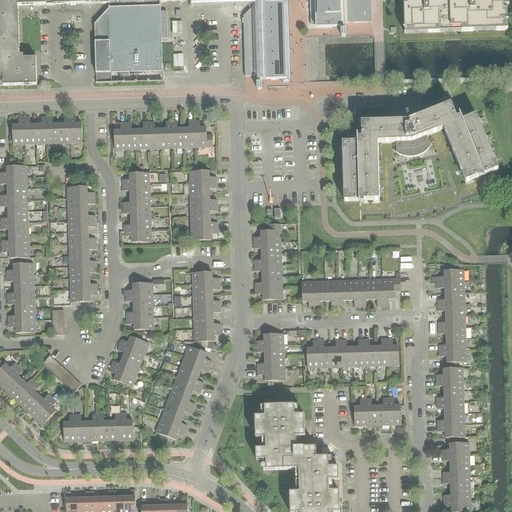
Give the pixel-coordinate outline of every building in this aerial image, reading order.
[(0,0),(0,86),(18,86),(37,85),(36,55),(20,56),(18,6),(46,5),(46,6),(53,6),(53,5),(103,3),(103,4),(109,4),(109,9),(94,25),(96,74),(162,72),(162,63),(161,44),(161,39),(167,39),(166,12),(160,12),(160,3),(166,2),(191,1),(191,0),(0,0)] [(191,0),(191,1),(191,3),(191,6),(255,4),(243,17),(244,60),(244,62),(245,77),(260,77),(261,81),(286,80),(286,76),(286,66),(284,3),(272,4),(269,4),(268,4),(268,1),(269,1),(268,0),(191,0)] [(314,0),(315,24),(341,24),(371,23),(371,13),(371,8),(370,0),(314,0)] [(431,0),(432,0),(403,1),(404,34),(508,31),(507,10),(504,10),(504,7),(509,6),(508,0),(431,0)] [(498,170),(476,115),(462,121),(460,117),(456,119),(451,105),(409,121),(406,122),(402,122),(361,123),(362,138),(357,139),(358,143),(342,143),(344,202),(359,201),(361,201),(363,201),(379,201),(377,143),(392,142),(396,142),(396,152),(395,153),(397,154),(399,155),(401,156),(403,156),(405,157),(407,157),(410,157),(412,157),(415,157),(417,156),(420,155),(422,154),(424,153),(425,152),(427,151),(427,150),(428,149),(430,147),(431,145),(430,145),(427,136),(431,134),(444,129),(465,183),(480,177),(482,176),(484,175),(498,170)] [(64,125),(58,125),(59,145),(70,144),(70,117),(64,118),(64,125)] [(75,117),(70,117),(70,144),(82,144),(82,124),(75,124),(75,117)] [(41,125),(36,126),(36,145),(48,145),(47,118),(41,118),(41,125)] [(52,118),(47,118),(48,145),(59,145),(58,125),(53,125),(52,118)] [(13,146),(25,146),(24,119),(18,119),(19,126),(12,126),(13,146)] [(30,119),(24,119),(25,146),(36,145),(36,126),(30,126),(30,119)] [(166,130),(160,130),(161,150),(172,149),(171,122),(165,123),(166,130)] [(177,122),(171,122),(172,149),(183,149),(183,129),(177,129),(177,122)] [(188,129),(183,129),(183,149),(195,149),(194,122),(188,122),(188,129)] [(200,122),(194,122),(195,149),(213,148),(212,136),(211,136),(212,137),(207,137),(207,136),(206,136),(206,129),(200,129),(200,122)] [(143,131),(137,131),(138,151),(149,150),(148,123),(143,123),(143,131)] [(154,123),(148,123),(149,150),(161,150),(160,130),(154,130),(154,123)] [(115,151),(126,151),(126,124),(120,124),(120,131),(114,131),(115,151)] [(131,124),(126,124),(126,151),(138,151),(137,131),(132,131),(131,124)] [(26,167),(10,167),(7,168),(7,174),(0,173),(0,179),(27,179),(26,167)] [(189,173),(189,184),(216,184),(216,178),(209,178),(209,172),(189,173)] [(122,181),(122,186),(149,186),(149,174),(129,174),(130,181),(122,181)] [(7,185),(8,191),(27,190),(27,179),(0,179),(0,185),(7,185)] [(189,184),(190,196),(209,195),(209,190),(216,189),(216,184),(189,184)] [(130,192),(130,198),(150,197),(149,186),(122,186),(123,192),(130,192)] [(67,188),(67,200),(94,199),(94,194),(87,194),(87,188),(67,188)] [(0,197),(1,202),(28,202),(27,190),(8,191),(8,196),(0,197)] [(190,196),(190,207),(217,206),(217,201),(210,201),(209,195),(190,196)] [(123,204),(123,209),(150,208),(150,197),(130,198),(130,203),(123,204)] [(67,200),(68,212),(88,211),(87,205),(95,205),(94,199),(67,200)] [(8,208),(8,214),(28,213),(28,202),(1,202),(1,208),(8,208)] [(190,207),(190,219),(210,218),(210,212),(217,212),(217,206),(190,207)] [(131,215),(131,220),(150,220),(150,208),(123,209),(123,215),(131,215)] [(68,212),(68,223),(95,222),(95,217),(88,217),(88,211),(68,212)] [(1,219),(1,225),(28,224),(28,213),(8,214),(8,219),(1,219)] [(190,219),(191,230),(218,229),(218,224),(210,224),(210,218),(190,219)] [(124,226),(124,232),(151,231),(150,220),(131,220),(131,226),(124,226)] [(68,223),(69,234),(88,234),(88,228),(95,228),(95,222),(68,223)] [(9,231),(9,236),(29,236),(28,224),(1,225),(2,231),(9,231)] [(253,238),(254,244),(281,243),(280,225),(268,226),(268,227),(269,227),(269,232),(268,232),(260,232),(261,238),(253,238)] [(218,229),(191,230),(191,242),(211,241),(211,235),(218,235),(218,229)] [(151,243),(151,231),(124,232),(124,238),(131,238),(131,244),(151,243)] [(69,234),(69,246),(96,245),(96,239),(88,240),(88,234),(69,234)] [(2,242),(2,248),(29,247),(29,236),(9,236),(9,242),(2,242)] [(261,250),(261,255),(281,255),(281,243),(254,244),(254,250),(261,250)] [(69,246),(69,257),(89,257),(89,251),(96,251),(96,245),(69,246)] [(29,247),(2,248),(2,254),(9,253),(10,260),(11,259),(23,259),(29,259),(29,247)] [(254,261),(254,267),(281,266),(281,255),(261,255),(261,261),(254,261)] [(69,257),(70,269),(97,268),(96,262),(89,262),(89,257),(69,257)] [(7,277),(34,276),(33,265),(24,265),(23,259),(11,259),(11,260),(12,260),(12,265),(12,266),(14,266),(14,271),(7,272),(7,277)] [(437,278),(437,284),(464,283),(464,271),(454,271),(454,266),(454,265),(442,266),(442,267),(442,272),(444,272),(444,278),(437,278)] [(262,272),(262,278),(282,278),(281,266),(254,267),(254,273),(262,272)] [(70,269),(70,280),(90,280),(89,274),(97,274),(97,268),(70,269)] [(192,274),(193,286),(219,285),(219,279),(212,280),(212,273),(192,274)] [(14,283),(14,288),(34,288),(34,276),(7,277),(7,283),(14,283)] [(255,284),(255,290),(282,289),(282,278),(262,278),(262,284),(255,284)] [(70,280),(70,292),(97,291),(97,285),(90,285),(90,280),(70,280)] [(400,292),(400,280),(382,281),(383,308),(388,307),(388,300),(394,300),(394,292),(399,292),(400,292)] [(359,281),(348,282),(348,302),(354,301),(354,309),(360,308),(359,281)] [(370,281),(359,281),(360,308),(365,308),(365,301),(371,301),(370,281)] [(382,281),(370,281),(371,301),(377,301),(377,308),(383,308),(382,281)] [(325,282),(313,283),(314,310),(320,310),(320,302),(325,302),(325,282)] [(336,282),(325,282),(325,302),(331,302),(331,309),(337,309),(336,282)] [(348,282),(336,282),(337,309),(343,309),(342,302),(348,302),(348,282)] [(308,310),(314,310),(313,283),(302,283),(302,303),(308,303),(308,310)] [(444,289),(445,295),(464,294),(464,283),(437,284),(437,289),(444,289)] [(126,291),(126,297),(153,296),(152,284),(133,285),(133,291),(126,291)] [(193,286),(193,297),(213,297),(212,291),(220,291),(219,285),(193,286)] [(7,294),(8,300),(35,299),(34,288),(14,288),(15,294),(7,294)] [(282,289),(255,290),(255,296),(262,295),(263,301),(282,301),(282,289)] [(70,292),(71,303),(80,303),(90,303),(90,297),(97,296),(97,291),(70,292)] [(438,301),(438,307),(465,306),(464,294),(445,295),(445,301),(438,301)] [(133,302),(133,308),(153,307),(153,296),(126,297),(126,303),(133,302)] [(193,297),(193,309),(220,308),(220,302),(213,302),(213,297),(193,297)] [(15,305),(15,311),(35,311),(35,299),(8,300),(8,306),(15,305)] [(445,312),(445,318),(465,317),(465,306),(438,307),(438,312),(445,312)] [(126,314),(127,320),(153,319),(153,307),(133,308),(134,314),(126,314)] [(193,309),(194,320),(213,319),(213,314),(220,313),(220,308),(193,309)] [(8,317),(8,323),(35,322),(35,311),(15,311),(15,317),(8,317)] [(438,324),(438,329),(465,329),(465,317),(445,318),(446,323),(438,324)] [(153,319),(127,320),(127,325),(134,325),(134,331),(154,331),(153,319)] [(194,320),(194,331),(221,331),(221,325),(213,325),(213,319),(194,320)] [(36,334),(35,322),(8,323),(8,328),(16,328),(16,334),(36,334)] [(446,335),(446,340),(466,340),(465,329),(438,329),(439,335),(446,335)] [(221,331),(194,331),(194,343),(214,343),(214,336),(221,336),(221,331)] [(257,342),(257,348),(284,347),(283,335),(264,336),(264,342),(257,342)] [(121,341),(119,346),(145,356),(149,345),(130,338),(128,343),(121,341)] [(381,347),(375,348),(376,367),(387,367),(386,340),(381,340),(381,347)] [(392,340),(386,340),(387,367),(399,367),(399,347),(392,347),(392,340)] [(439,346),(439,352),(466,351),(466,340),(446,340),(446,346),(439,346)] [(335,349),(330,349),(330,369),(342,368),(341,341),(335,342),(335,349)] [(347,341),(341,341),(342,368),(353,368),(353,348),(347,348),(347,341)] [(358,348),(353,348),(353,368),(364,368),(364,341),(358,341),(358,348)] [(369,341),(364,341),(364,368),(376,367),(375,348),(370,348),(369,341)] [(307,369),(319,369),(318,342),(312,342),(313,349),(306,350),(307,369)] [(324,342),(318,342),(319,369),(330,369),(330,349),(324,349),(324,342)] [(145,356),(119,346),(117,351),(124,354),(122,359),(141,366),(145,356)] [(184,358),(209,368),(211,363),(205,360),(207,354),(188,347),(184,358)] [(264,353),(264,359),(284,358),(284,347),(257,348),(257,353),(264,353)] [(447,358),(447,363),(457,363),(466,363),(466,351),(439,352),(439,358),(447,358)] [(42,365),(46,369),(55,360),(54,360),(54,361),(50,357),(51,357),(50,356),(42,365)] [(209,368),(184,358),(180,369),(199,376),(201,371),(207,373),(209,368)] [(257,365),(258,371),(284,370),(284,358),(264,359),(265,365),(257,365)] [(141,366),(122,359),(120,365),(113,362),(111,367),(137,377),(141,366)] [(55,360),(46,369),(51,373),(59,365),(59,364),(58,365),(55,361),(55,360)] [(0,370),(0,387),(19,368),(15,364),(10,369),(5,365),(1,370),(1,369),(0,369),(1,370),(0,370)] [(154,364),(151,371),(157,373),(160,366),(154,364)] [(59,365),(51,373),(55,377),(63,369),(63,368),(63,369),(59,365)] [(137,377),(111,367),(109,373),(116,375),(114,381),(132,388),(137,377)] [(19,368),(0,387),(6,392),(4,394),(8,397),(22,381),(18,377),(23,372),(19,368)] [(63,369),(55,377),(59,382),(68,373),(67,372),(67,373),(63,369),(64,369),(63,369)] [(199,376),(180,369),(176,380),(201,389),(203,384),(197,381),(199,376)] [(457,369),(445,369),(445,370),(443,370),(443,376),(436,376),(436,382),(463,381),(463,369),(457,369)] [(284,370),(258,371),(258,376),(265,376),(265,382),(268,382),(273,382),(285,382),(284,370)] [(68,373),(59,382),(64,386),(72,377),(71,377),(68,374),(68,373)] [(72,377),(64,386),(68,390),(76,381),(72,378),(72,377)] [(12,398),(17,403),(36,384),(31,380),(26,385),(22,381),(8,397),(11,399),(12,398)] [(201,389),(176,380),(172,390),(191,397),(193,392),(199,395),(201,389)] [(73,394),(81,386),(81,385),(80,385),(76,382),(77,381),(76,381),(68,390),(73,394)] [(443,387),(444,393),(463,392),(463,381),(436,382),(436,387),(443,387)] [(21,409),(24,412),(39,397),(35,393),(40,387),(36,384),(17,403),(22,408),(21,409)] [(191,397),(172,390),(168,401),(193,411),(195,405),(189,403),(191,397)] [(437,399),(437,404),(464,404),(463,392),(444,393),(444,398),(437,399)] [(28,414),(34,419),(52,399),(48,395),(43,400),(39,397),(24,412),(27,415),(28,414)] [(52,399),(34,419),(42,427),(51,417),(52,418),(52,417),(56,412),(51,408),(56,403),(52,399)] [(383,407),(377,407),(378,428),(382,428),(382,427),(389,426),(388,399),(383,400),(383,407)] [(394,399),(388,399),(389,426),(401,426),(401,413),(401,412),(400,412),(400,406),(394,406),(394,399)] [(354,427),(366,427),(365,400),(360,400),(360,407),(354,408),(354,414),(353,414),(354,414),(354,427)] [(371,400),(365,400),(366,427),(374,427),(374,429),(378,428),(377,407),(371,407),(371,400)] [(193,411),(168,401),(164,412),(183,419),(185,413),(191,416),(193,411)] [(444,410),(444,416),(464,415),(464,404),(437,404),(437,410),(444,410)] [(339,511),(338,468),(335,468),(335,458),(316,458),(316,448),(305,448),(304,416),(298,416),(297,406),(265,407),(265,417),(255,417),(256,439),(266,439),(266,449),(256,450),(256,461),(266,461),(267,471),(299,470),(300,493),(290,493),(290,511),(339,511)] [(183,419),(164,412),(160,422),(185,432),(187,427),(180,424),(183,419)] [(133,428),(133,421),(126,422),(126,414),(121,415),(121,441),(133,441),(133,428)] [(99,442),(98,415),(92,415),(92,423),(87,423),(87,444),(91,444),(91,442),(99,442)] [(110,444),(109,422),(104,422),(104,415),(98,415),(99,442),(106,442),(106,444),(110,444)] [(121,441),(121,415),(115,415),(115,422),(109,422),(110,444),(114,444),(114,442),(121,441)] [(437,422),(437,427),(464,426),(464,415),(444,416),(444,421),(437,422)] [(76,443),(75,416),(69,416),(70,423),(63,423),(64,430),(63,430),(64,430),(64,443),(76,443)] [(87,444),(87,423),(81,423),(81,416),(75,416),(76,443),(83,443),(83,444),(87,444)] [(185,432),(160,422),(156,434),(174,441),(176,435),(183,437),(185,432)] [(445,439),(447,439),(459,438),(465,438),(464,426),(437,427),(438,433),(445,433),(445,439)] [(442,451),(442,456),(469,456),(469,444),(459,444),(448,444),(447,444),(447,445),(449,445),(449,451),(442,451)] [(450,462),(450,468),(470,467),(469,456),(442,456),(442,462),(450,462)] [(443,474),(443,479),(470,478),(470,467),(450,468),(450,473),(443,474)] [(450,485),(450,490),(470,490),(470,478),(443,479),(443,485),(450,485)] [(443,496),(444,502),(471,501),(470,490),(450,490),(451,496),(443,496)] [(131,497),(124,498),(123,511),(135,511),(135,497),(135,491),(130,491),(131,497)] [(89,511),(89,492),(85,493),(85,499),(78,499),(78,511),(89,511)] [(101,511),(101,498),(94,498),(93,492),(89,492),(89,511),(101,511)] [(108,498),(101,498),(101,511),(112,511),(112,492),(108,492),(108,498)] [(123,511),(124,498),(116,498),(116,492),(112,492),(112,511),(123,511)] [(78,511),(78,499),(71,499),(71,493),(66,493),(66,499),(66,511),(78,511)] [(164,511),(164,500),(160,500),(160,507),(153,507),(153,511),(164,511)] [(169,506),(168,500),(164,500),(164,511),(175,511),(176,506),(169,506)] [(187,506),(187,500),(183,500),(183,506),(176,506),(175,511),(187,511),(187,505),(187,506)] [(153,511),(153,507),(146,507),(146,501),(141,501),(141,507),(141,511),(153,511)] [(470,511),(471,501),(444,502),(444,508),(451,508),(451,511),(470,511)]
